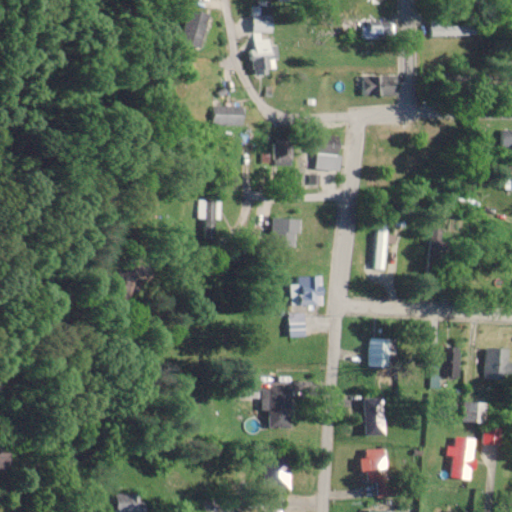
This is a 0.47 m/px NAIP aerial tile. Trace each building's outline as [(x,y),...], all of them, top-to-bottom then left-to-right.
[(270,36),(270,6),(249,6),(250,35),(253,35),(253,50),(250,50),(250,70),(271,70),(271,36),(270,36)] [(461,35),(461,26),(428,26),(428,35),(461,35)] [(361,96),(394,96),(394,74),(361,74),(361,96)] [(242,108),(210,108),(210,124),(242,124),(242,108)] [(511,149),(511,129),(499,129),(499,149),(511,149)] [(274,165),(291,165),(291,144),(274,144),(274,165)] [(334,170),(336,154),(318,151),(316,168),(334,170)] [(503,190),(511,189),(511,170),(503,171),(503,190)] [(196,217),(206,217),(206,200),(196,200),(196,217)] [(371,269),(383,270),(383,225),(372,224),(371,269)] [(298,306),(320,306),(320,277),(298,277),(298,306)] [(367,365),(396,365),(396,339),(367,339),(367,365)] [(506,348),(483,348),(482,380),(511,380),(511,363),(505,363),(506,348)] [(451,378),(451,355),(438,355),(438,378),(451,378)] [(289,388),(264,388),(264,429),(289,429),(289,388)] [(383,398),(363,398),(363,436),(383,436),(383,398)] [(498,444),(498,427),(482,427),(482,444),(498,444)] [(448,478),(468,482),(476,441),(454,437),(452,447),(446,446),(444,456),(451,457),(448,478)] [(383,449),(360,450),(362,483),(375,482),(376,498),(394,497),(394,481),(385,481),(383,449)] [(265,491),(289,491),(289,458),(265,458),(265,491)] [(113,494),(112,511),(142,511),(142,494),(113,494)]
